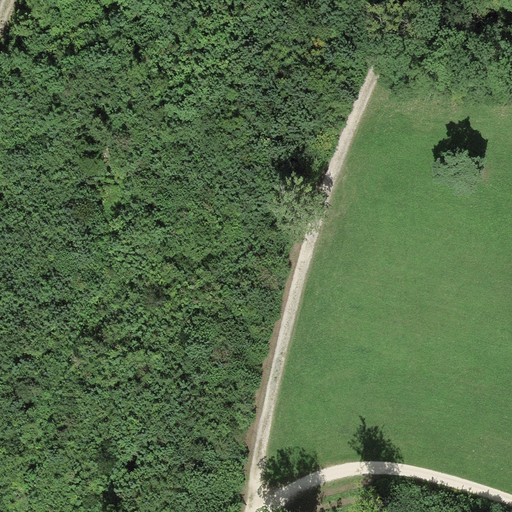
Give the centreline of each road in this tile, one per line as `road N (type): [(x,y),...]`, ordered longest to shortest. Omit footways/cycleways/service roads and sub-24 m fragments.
road 1 (track): [(244,511),(309,229),(374,56),(404,0)]
road 2 (track): [(147,136),(33,449),(20,511)]
road 3 (track): [(247,487),(314,471),(391,472),(511,507)]
